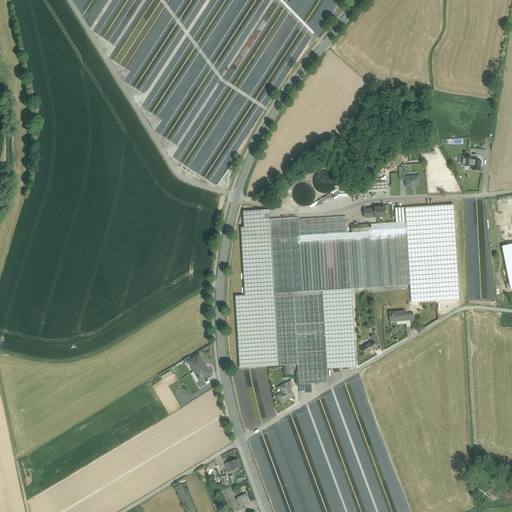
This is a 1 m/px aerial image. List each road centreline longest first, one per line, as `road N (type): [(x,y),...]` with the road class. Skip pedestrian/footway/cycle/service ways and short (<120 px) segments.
road 1 (track): [(511,311),(460,309),(123,511)]
road 2 (tertiary): [(236,197),(224,248),(221,339),(230,402),(268,511)]
road 3 (unclassified): [(236,197),(314,214),(375,200),(511,192)]
road 4 (track): [(0,351),(60,361),(84,356),(221,279)]
road 5 (tertiary): [(361,0),(266,126),(236,197)]
